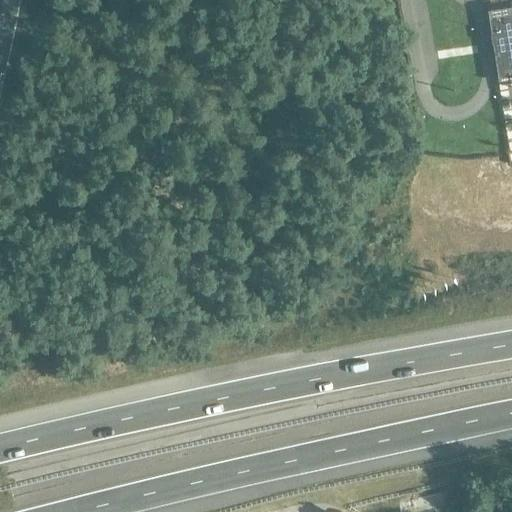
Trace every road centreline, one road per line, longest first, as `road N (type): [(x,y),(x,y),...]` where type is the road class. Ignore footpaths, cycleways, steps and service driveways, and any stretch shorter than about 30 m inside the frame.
road 1 (motorway): [(511,345),(0,448)]
road 2 (motorway): [(78,511),(511,413)]
